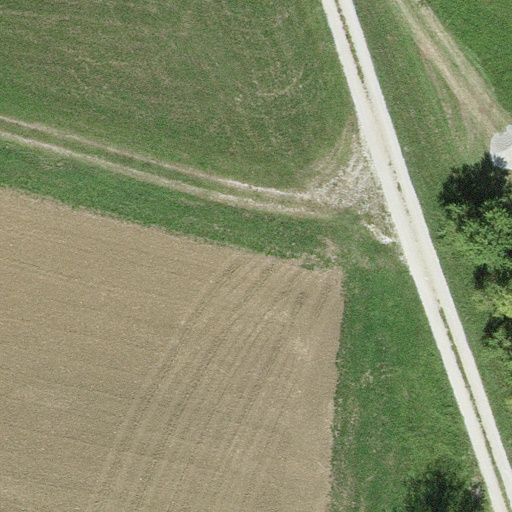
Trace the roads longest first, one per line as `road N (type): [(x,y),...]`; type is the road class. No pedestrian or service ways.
road 1 (track): [(327,0),(503,511)]
road 2 (track): [(0,129),(210,187),(293,193),(391,177)]
road 3 (track): [(412,0),(511,138)]
